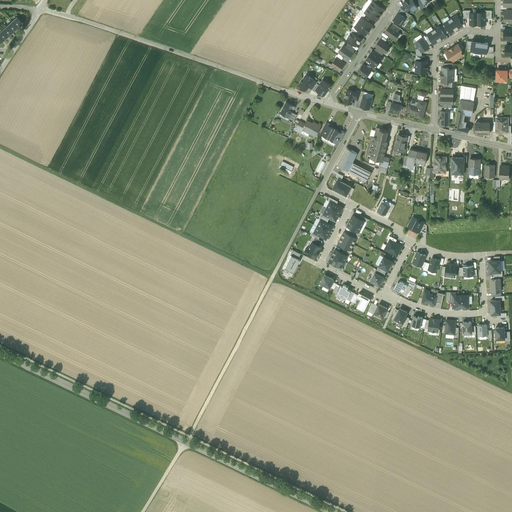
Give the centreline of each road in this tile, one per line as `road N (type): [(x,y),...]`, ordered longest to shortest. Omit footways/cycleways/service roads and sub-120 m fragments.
road 1 (track): [(0,148),(511,393)]
road 2 (track): [(143,511),(319,188)]
road 3 (tertiary): [(0,353),(332,511)]
road 4 (residential): [(328,104),(40,9)]
road 5 (residential): [(432,131),(437,49),(467,32),(496,31)]
road 6 (residential): [(396,0),(328,104)]
